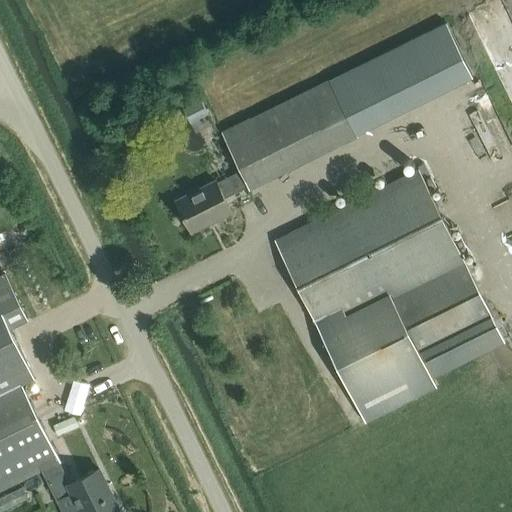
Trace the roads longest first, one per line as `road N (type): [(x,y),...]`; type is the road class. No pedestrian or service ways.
road 1 (unclassified): [(222,511),(0,58)]
road 2 (unknown): [(112,288),(46,321),(58,377),(78,388),(147,359)]
road 3 (unknown): [(248,243),(284,193),(369,151)]
road 4 (unknown): [(123,309),(248,243)]
